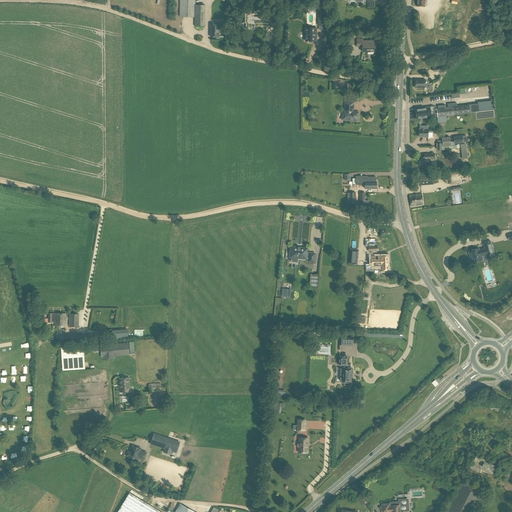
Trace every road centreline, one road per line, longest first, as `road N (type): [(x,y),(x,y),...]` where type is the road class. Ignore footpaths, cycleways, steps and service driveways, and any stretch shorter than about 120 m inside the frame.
road 1 (track): [(383,223),(297,202),(143,217),(0,180)]
road 2 (track): [(399,86),(226,53),(89,4),(50,0)]
road 3 (primary): [(403,221),(396,174),(402,0)]
road 4 (track): [(253,511),(149,495),(72,448)]
road 5 (primary): [(306,511),(434,403)]
road 6 (primary): [(462,327),(427,283),(403,221)]
